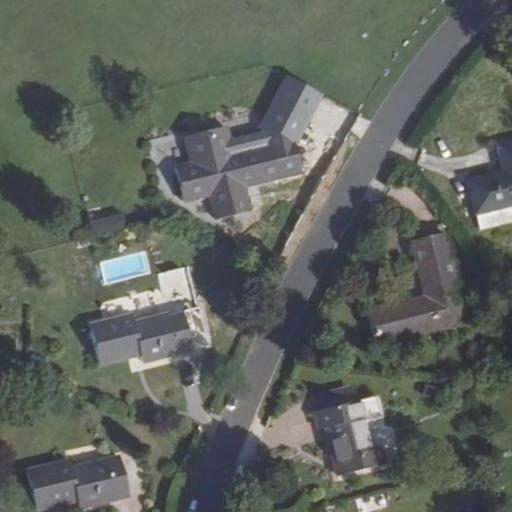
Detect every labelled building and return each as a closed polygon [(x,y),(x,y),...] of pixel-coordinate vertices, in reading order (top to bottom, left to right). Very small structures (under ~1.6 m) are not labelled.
[(511,202),(511,139),(492,145),(498,170),(464,179),(472,213),(511,202)] [(277,177),(269,141),(196,159),(211,219),(247,211),(242,186),(277,177)] [(160,166),(178,161),(174,143),(155,148),(160,166)] [(97,232),(126,226),(123,213),(94,220),(97,232)] [(463,320),(441,230),(407,239),(421,294),(385,302),(394,337),(463,320)] [(191,348),(181,305),(130,317),(129,312),(85,322),(95,363),(137,354),(139,361),(191,348)] [(370,447),(358,398),(311,410),(315,429),(322,428),(330,458),(340,455),(345,472),(383,463),(378,445),(370,447)] [(128,494),(118,452),(69,464),(68,456),(21,468),(32,508),(74,498),(76,507),(128,494)] [(345,472),(340,455),(330,458),(334,476),(345,472)]
